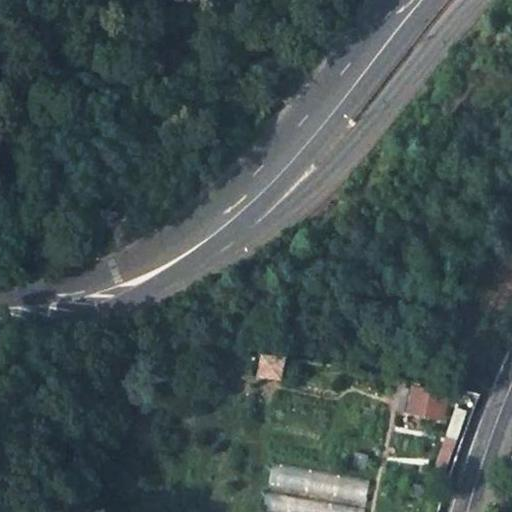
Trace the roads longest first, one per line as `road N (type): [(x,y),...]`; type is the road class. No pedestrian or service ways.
road 1 (tertiary): [(184,262),(258,244),(331,182),(480,0)]
road 2 (tertiary): [(184,262),(253,205),(416,0)]
road 3 (tertiary): [(0,314),(86,303),(184,262)]
road 4 (tertiary): [(467,511),(511,379)]
